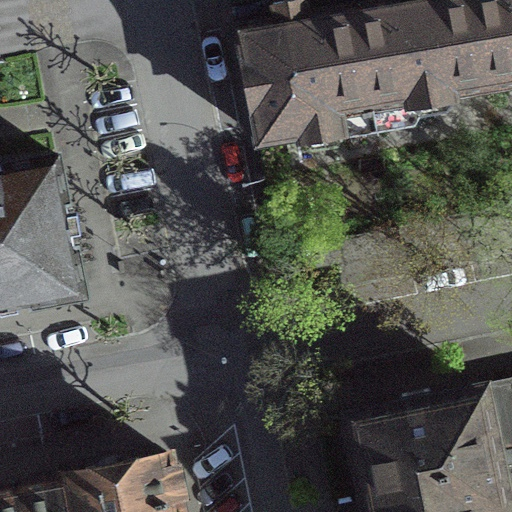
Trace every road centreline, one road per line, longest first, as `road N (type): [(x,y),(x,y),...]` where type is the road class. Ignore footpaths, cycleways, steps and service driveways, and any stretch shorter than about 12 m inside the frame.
road 1 (residential): [(223,352),(150,0)]
road 2 (residential): [(511,300),(223,352)]
road 3 (residential): [(223,352),(0,392)]
road 4 (residential): [(255,511),(223,352)]
